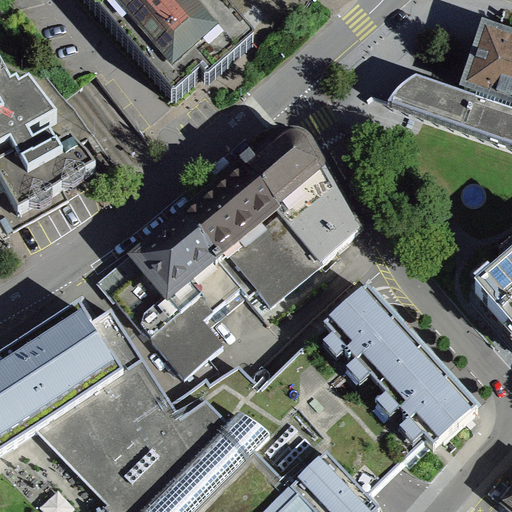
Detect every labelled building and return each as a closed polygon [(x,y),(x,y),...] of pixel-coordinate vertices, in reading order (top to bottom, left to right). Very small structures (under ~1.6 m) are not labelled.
[(196,0),(83,0),(170,102),(195,81),(201,88),(250,47),(210,0),(207,0),(201,5),(196,0)] [(400,92),(388,107),(430,122),(511,150),(511,35),(482,25),(458,97),(414,83),(400,92)] [(0,146),(13,139),(20,151),(0,162),(0,168),(21,204),(91,164),(74,134),(58,143),(52,131),(35,141),(28,129),(54,114),(34,79),(25,85),(20,77),(14,81),(1,60),(0,60),(0,146)] [(311,140),(287,132),(102,285),(181,380),(221,347),(200,323),(239,290),(260,314),(361,230),(311,140)] [(511,250),(467,288),(511,344),(511,250)] [(477,411),(369,291),(325,329),(262,395),(273,442),(256,458),(291,493),(326,461),(369,504),(429,446),(436,453),(477,411)] [(142,365),(126,375),(83,308),(0,361),(0,456),(39,432),(107,509),(103,511),(201,511),(256,458),(273,442),(262,395),(240,371),(210,391),(206,384),(170,406),(142,365)] [(201,511),(377,511),(326,461),(291,493),(256,458),(201,511)] [(22,493),(39,511),(56,496),(39,477),(22,493)]
